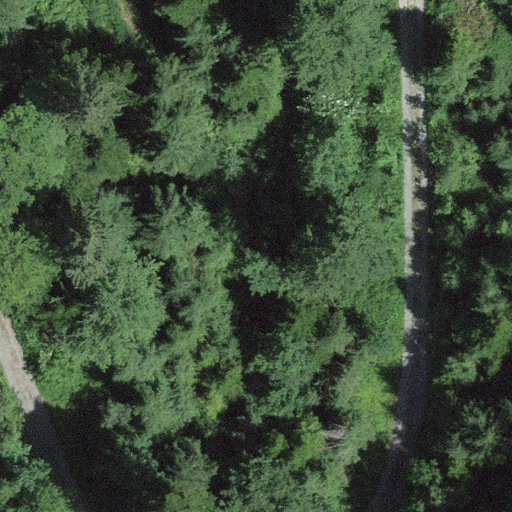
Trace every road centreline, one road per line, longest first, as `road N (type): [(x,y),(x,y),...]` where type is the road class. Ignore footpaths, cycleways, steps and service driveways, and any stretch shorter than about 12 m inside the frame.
road 1 (track): [(398,0),(400,462),(384,511)]
road 2 (track): [(106,0),(134,235),(107,382),(47,449)]
road 3 (track): [(75,511),(0,322)]
